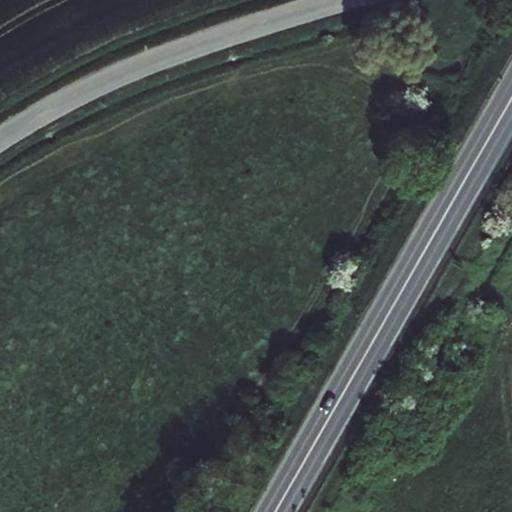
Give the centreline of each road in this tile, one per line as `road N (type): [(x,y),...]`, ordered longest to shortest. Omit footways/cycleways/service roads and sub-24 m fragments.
road 1 (primary): [(274,511),(511,97)]
road 2 (unclassified): [(339,0),(144,63),(0,138)]
